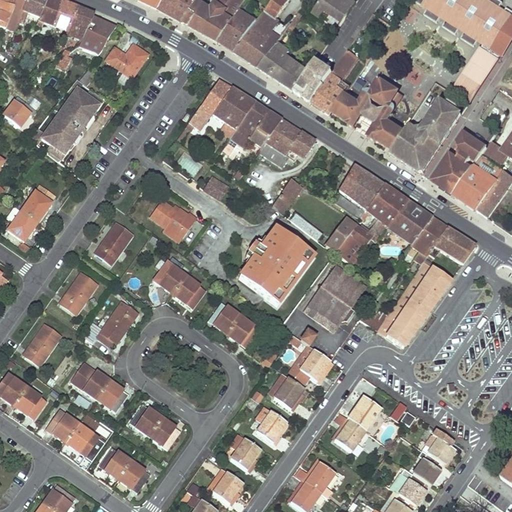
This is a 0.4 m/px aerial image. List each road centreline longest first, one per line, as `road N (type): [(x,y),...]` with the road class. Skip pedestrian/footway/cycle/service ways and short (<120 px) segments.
road 1 (residential): [(415,194),(196,53)]
road 2 (residential): [(404,369),(381,355),(360,363),(255,511)]
road 3 (residential): [(205,427),(232,385),(230,365),(176,326),(154,326),(132,359),(138,379)]
road 4 (residential): [(415,194),(511,52)]
road 5 (residential): [(38,275),(128,147)]
road 6 (residential): [(128,147),(241,226)]
road 7 (residential): [(476,270),(404,369)]
road 8 (secondary): [(196,53),(86,0)]
